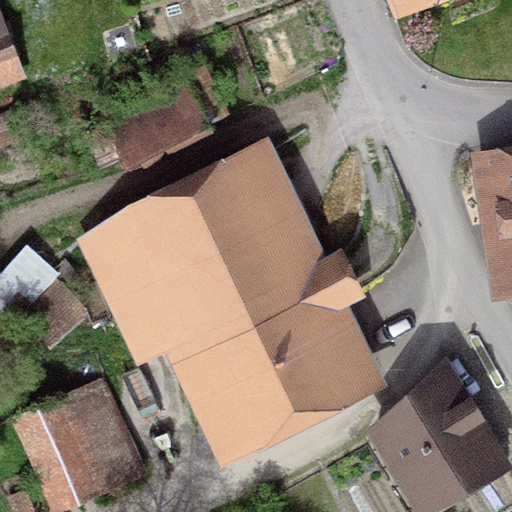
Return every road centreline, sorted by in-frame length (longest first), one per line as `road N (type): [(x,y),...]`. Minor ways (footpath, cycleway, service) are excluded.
road 1 (track): [(483,324),(335,437),(147,511)]
road 2 (residential): [(374,57),(483,324),(511,372)]
road 3 (residential): [(374,57),(420,99),(479,119),(511,118)]
